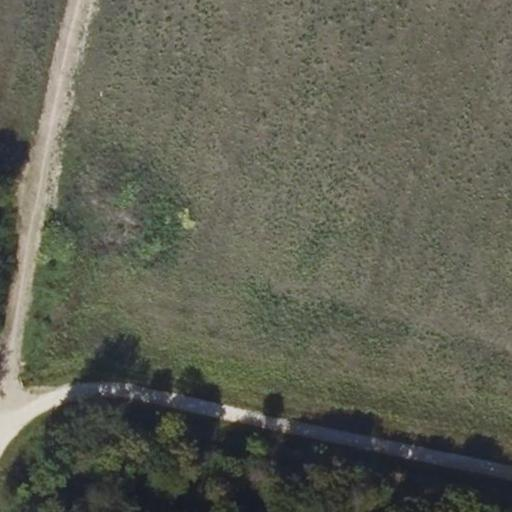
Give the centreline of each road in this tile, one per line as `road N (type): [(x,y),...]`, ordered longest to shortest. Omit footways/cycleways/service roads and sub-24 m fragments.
road 1 (track): [(0,445),(77,388),(111,384),(511,470)]
road 2 (track): [(0,382),(18,224),(75,0)]
